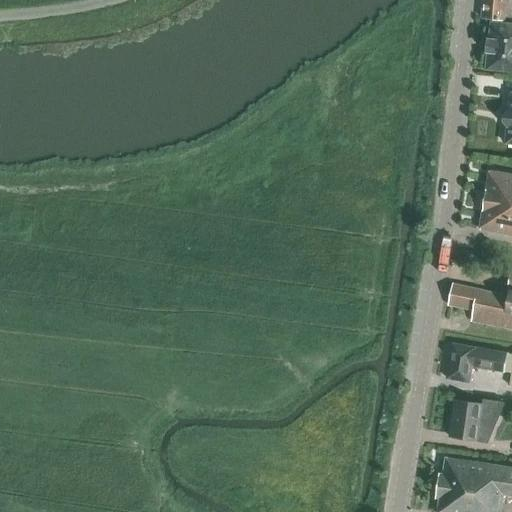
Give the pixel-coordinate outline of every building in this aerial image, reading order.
[(511,0),(483,0),(482,19),(504,21),(511,21),(511,0)] [(487,70),(511,71),(511,24),(492,22),(487,70)] [(506,144),(511,144),(511,93),(511,94),(509,111),(503,115),(504,116),(504,120),(503,121),(508,127),(506,144)] [(480,230),(511,235),(511,175),(490,171),(480,230)] [(472,322),(511,329),(511,291),(510,291),(508,297),(453,284),(449,306),(473,311),(472,322)] [(447,379),(470,383),(472,367),(504,372),(508,354),(453,344),(447,379)] [(488,440),(504,403),(497,402),(483,400),(483,405),(455,400),(450,437),(478,441),(479,439),(488,440)] [(440,498),(438,511),(500,511),(503,495),(511,496),(511,468),(446,459),(444,475),(440,475),(436,498),(440,498)]
